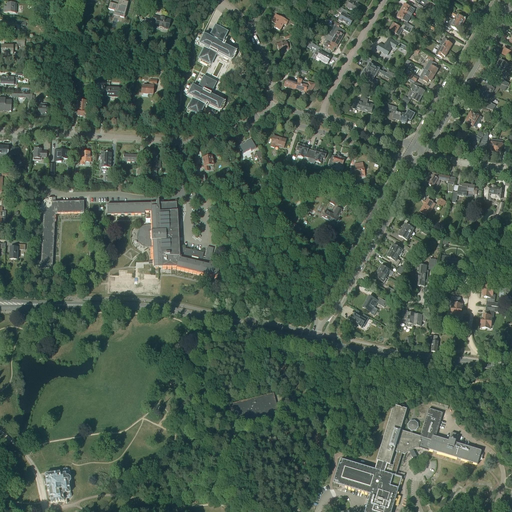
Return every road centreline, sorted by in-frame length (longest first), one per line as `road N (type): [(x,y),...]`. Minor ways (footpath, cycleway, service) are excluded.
road 1 (primary): [(314,342),(153,307),(0,303)]
road 2 (residential): [(262,112),(193,141),(0,130)]
road 3 (secondary): [(317,326),(333,312),(423,156)]
road 4 (primary): [(511,368),(314,342)]
road 5 (secondary): [(405,158),(321,302),(317,326)]
road 6 (secondary): [(423,156),(508,11)]
road 7 (secondary): [(494,3),(411,145)]
road 8 (residential): [(262,112),(405,158)]
road 9 (residential): [(320,118),(382,0)]
